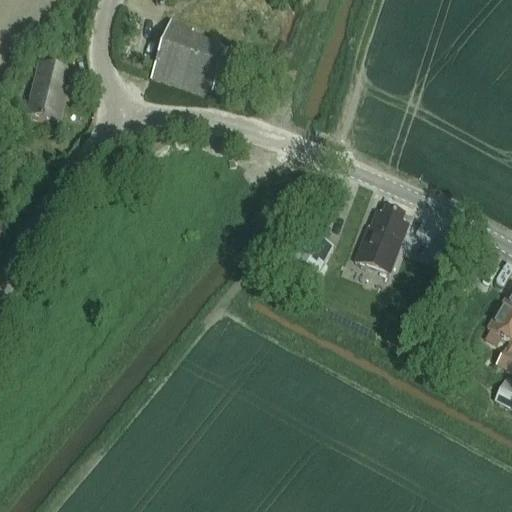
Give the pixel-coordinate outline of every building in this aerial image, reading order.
[(209,102),(226,55),(191,38),(192,35),(171,24),(150,80),(209,102)] [(63,27),(58,49),(69,51),(74,29),(63,27)] [(40,69),(27,123),(60,130),(73,77),(65,75),(68,61),(48,56),(45,70),(40,69)] [(356,265),(390,277),(409,229),(402,227),(405,220),(386,213),(383,220),(377,217),(371,233),(369,232),(356,265)] [(317,287),(335,251),(309,239),(291,275),(317,287)] [(511,292),(488,333),(511,347),(511,292)] [(495,371),(511,381),(511,356),(506,353),(495,371)] [(511,387),(508,385),(497,406),(511,414),(511,387)]
